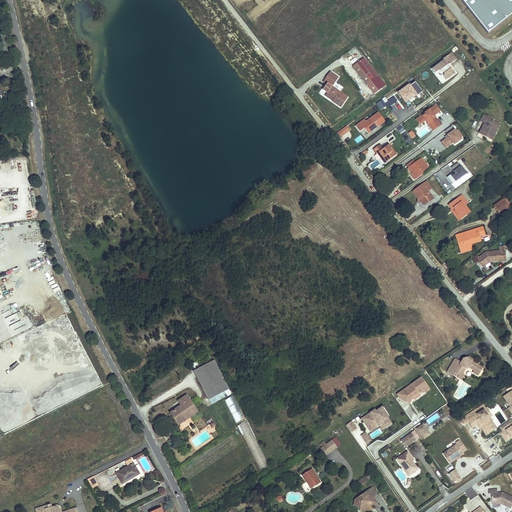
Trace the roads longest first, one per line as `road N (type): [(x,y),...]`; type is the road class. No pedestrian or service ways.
road 1 (unclassified): [(9,0),(50,228),(185,511)]
road 2 (unclassified): [(511,364),(224,0)]
